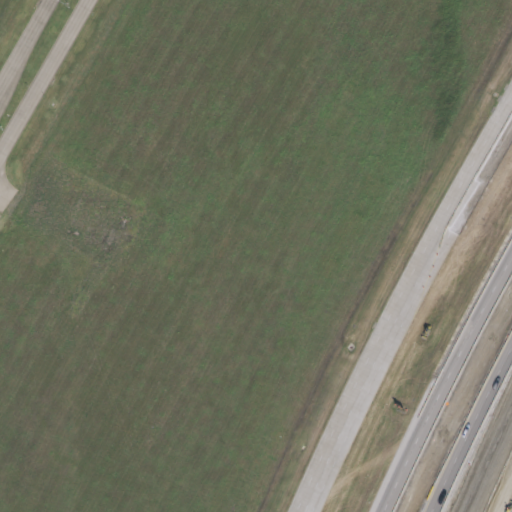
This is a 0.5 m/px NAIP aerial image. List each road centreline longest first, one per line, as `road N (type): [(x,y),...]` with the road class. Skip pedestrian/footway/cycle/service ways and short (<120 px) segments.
road 1 (secondary): [(511,108),(371,371),(306,511)]
road 2 (motorway): [(511,336),(426,511)]
road 3 (tertiary): [(0,151),(90,0)]
road 4 (motorway): [(511,124),(444,231)]
